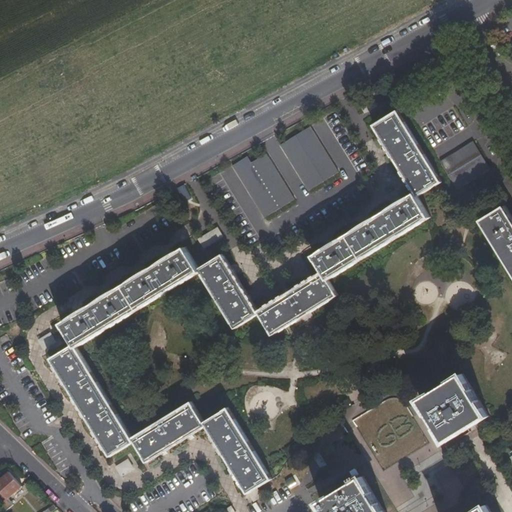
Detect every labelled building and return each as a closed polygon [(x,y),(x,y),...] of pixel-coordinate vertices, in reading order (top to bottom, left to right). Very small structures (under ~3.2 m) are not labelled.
[(373,97),(362,104),(366,112),(378,105),(373,97)] [(374,126),(416,194),(419,197),(442,183),(398,111),(374,126)] [(311,127),(281,145),(309,191),(339,173),(311,127)] [(490,169),(473,142),(440,163),(456,189),(490,169)] [(233,167),(265,219),(295,200),(267,155),(252,164),(248,157),(233,167)] [(498,186),(490,191),(495,198),(503,194),(498,186)] [(431,218),(419,197),(416,194),(314,256),(324,272),(329,280),(431,218)] [(482,221),(511,269),(511,217),(505,207),(482,221)] [(218,230),(200,241),(205,248),(223,237),(218,230)] [(77,349),(201,272),(200,270),(186,248),(63,324),(75,345),(77,349)] [(236,328),(261,314),(259,312),(224,255),(200,270),(201,272),(236,328)] [(338,295),(329,280),(324,272),(259,312),(261,314),(274,336),(338,295)] [(52,334),(39,340),(44,350),(57,344),(52,334)] [(133,438),(77,349),(75,345),(52,359),(111,457),(136,442),(133,438)] [(422,400),(448,441),(489,416),(464,375),(422,400)] [(148,462),(207,427),(205,423),(192,403),(133,438),(136,442),(148,462)] [(207,427),(248,494),(258,488),(272,479),(229,409),(205,423),(207,427)] [(312,455),(320,469),(326,466),(317,452),(312,455)] [(121,461),(120,469),(133,470),(133,462),(121,461)] [(22,487),(9,473),(0,480),(0,505),(3,509),(10,504),(8,499),(22,487)] [(362,479),(356,482),(322,503),(327,511),(385,511),(364,478),(362,479)] [(260,491),(258,488),(248,494),(253,502),(263,496),(260,491)] [(499,511),(484,489),(443,511),(499,511)]
